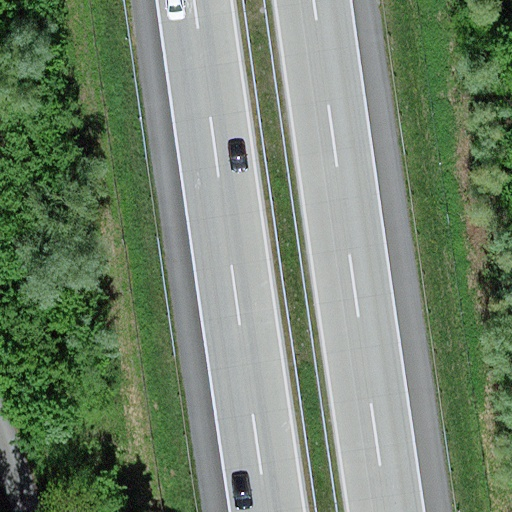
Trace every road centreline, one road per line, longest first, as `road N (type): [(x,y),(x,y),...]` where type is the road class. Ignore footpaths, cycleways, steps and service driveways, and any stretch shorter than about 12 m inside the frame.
road 1 (motorway): [(196,0),(270,511)]
road 2 (motorway): [(392,511),(318,0)]
